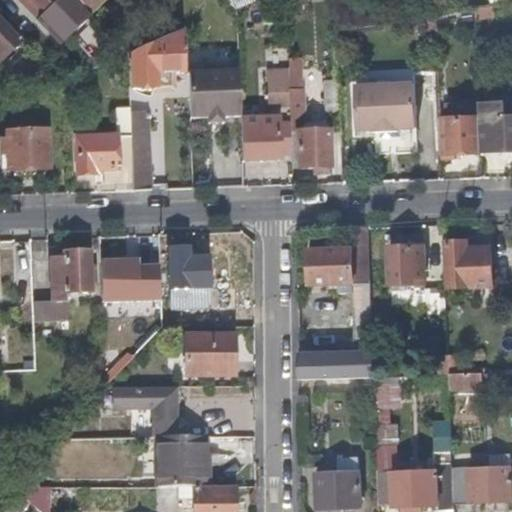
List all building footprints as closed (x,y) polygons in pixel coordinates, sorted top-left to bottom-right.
[(85,22),(62,0),(26,0),(28,2),(23,6),(63,45),(85,22)] [(73,0),(91,18),(110,0),(73,0)] [(244,11),(269,0),(225,0),(238,13),(240,12),(244,11)] [(254,10),(253,22),(276,22),(276,9),(254,10)] [(496,19),(495,9),(476,12),(477,23),(496,19)] [(241,38),(240,12),(238,13),(199,29),(189,33),(189,39),(198,50),(210,45),(213,49),(241,38)] [(0,70),(24,48),(0,22),(0,70)] [(184,39),(134,60),(135,93),(174,90),(173,78),(187,77),(184,39)] [(334,179),(331,131),(305,132),(302,54),(291,54),(292,72),(271,73),(272,111),(293,110),(295,171),(301,171),(302,173),(315,172),(314,180),(334,179)] [(191,76),(192,120),(242,119),(242,75),(191,76)] [(341,116),(340,83),(323,83),(324,117),(341,116)] [(421,131),(418,83),(357,86),(359,134),(375,133),(375,139),(402,138),(402,132),(421,131)] [(511,153),(511,116),(506,117),(505,100),(480,102),(481,111),(483,155),(511,153)] [(483,155),(481,111),(464,112),(463,119),(441,120),(443,162),(458,161),(458,156),(483,155)] [(133,172),(132,115),(132,114),(119,115),(120,139),(77,141),(79,179),(99,177),(99,173),(133,172)] [(152,194),(150,115),(132,115),(134,194),(152,194)] [(282,164),(281,122),(243,123),(244,166),(282,164)] [(12,171),(12,174),(52,174),(51,134),(10,135),(10,143),(5,143),(5,172),(12,171)] [(376,380),(372,230),(353,230),(354,252),(310,253),(311,287),(340,287),(340,297),(356,297),(356,356),(301,358),(301,375),(301,382),(316,382),(376,380)] [(448,244),(450,290),(497,289),(496,251),(469,251),(469,244),(448,244)] [(427,247),(392,249),(393,290),(416,289),(415,280),(428,280),(427,247)] [(192,252),(171,253),(172,295),(210,294),(210,262),(192,262),(192,252)] [(98,290),(97,271),(92,271),(91,257),(49,258),(50,283),(51,307),(67,306),(68,298),(91,298),(92,290),(98,290)] [(98,265),(99,311),(159,310),(158,272),(137,272),(137,265),(98,265)] [(62,322),(61,310),(52,310),(52,323),(62,322)] [(135,362),(164,332),(163,311),(147,312),(148,331),(147,337),(145,339),(144,338),(142,339),(140,338),(141,336),(126,337),(124,313),(105,315),(106,355),(123,355),(123,361),(135,362)] [(174,332),(174,311),(163,311),(164,332),(174,332)] [(187,342),(186,383),(237,382),(236,341),(187,342)] [(450,377),(449,364),(430,365),(430,378),(450,377)] [(511,388),(511,374),(485,375),(486,390),(495,389),(511,388)] [(486,390),(485,375),(450,377),(451,396),(495,394),(495,389),(486,390)] [(377,395),(376,380),(316,382),(317,398),(377,395)] [(117,413),(117,396),(117,392),(107,392),(106,413),(117,413)] [(176,442),(177,394),(117,396),(117,413),(157,413),(156,442),(176,442)] [(16,457),(26,467),(46,449),(37,438),(16,457)] [(206,491),(206,442),(176,442),(156,442),(156,492),(163,492),(196,491),(206,491)] [(454,469),(454,451),(438,452),(437,474),(419,473),(419,468),(411,468),(412,474),(379,475),(380,500),(380,506),(396,505),(396,509),(439,507),(439,511),(455,511),(455,509),(454,469)] [(511,505),(511,458),(511,455),(491,456),(491,468),(454,469),(455,509),(511,505)] [(363,511),(365,511),(363,461),(341,462),(342,474),(318,475),(319,511),(363,511)] [(237,511),(237,490),(206,491),(196,491),(196,511),(237,511)] [(60,503),(60,491),(51,491),(51,504),(60,503)]
